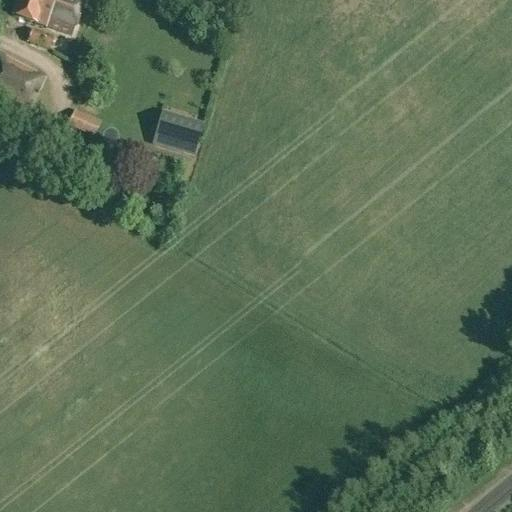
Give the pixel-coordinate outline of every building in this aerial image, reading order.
[(72,37),(85,0),(18,0),(12,17),(35,26),(36,24),(72,37)] [(49,51),(54,38),(33,30),(28,44),(49,51)] [(37,93),(44,79),(0,56),(0,101),(26,115),(31,104),(27,102),(33,91),(37,93)] [(96,105),(107,81),(88,73),(78,97),(96,105)] [(94,139),(101,123),(75,111),(68,128),(94,139)] [(30,120),(20,139),(28,143),(37,123),(30,120)] [(194,157),(200,134),(161,122),(155,145),(194,157)]
